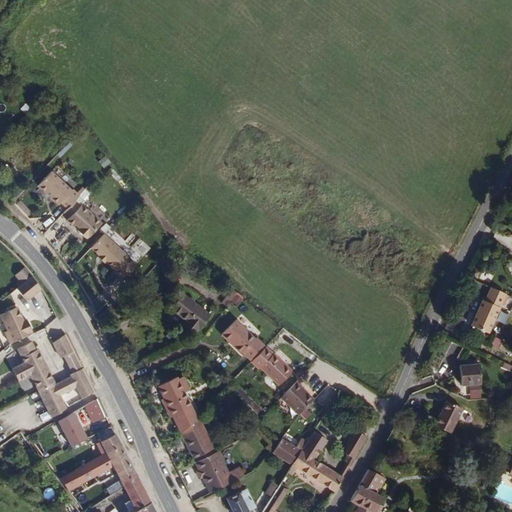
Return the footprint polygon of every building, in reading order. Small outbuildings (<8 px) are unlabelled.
[(71,187),(51,168),(38,182),(58,201),(61,199),(67,205),(77,194),(79,192),(72,186),(71,187)] [(104,218),(83,198),(82,199),(77,194),(67,205),(66,206),(71,211),(68,214),(75,220),(78,217),(82,222),(79,224),(87,232),(90,229),(91,230),(104,218)] [(136,261),(104,230),(91,243),(100,251),(99,252),(105,259),(106,257),(123,274),(136,261)] [(124,275),(137,262),(136,261),(123,274),(124,275)] [(27,300),(41,288),(31,275),(16,287),(27,300)] [(230,300),(237,290),(232,286),(228,291),(225,295),(230,300)] [(492,332),(509,293),(494,286),(489,300),(486,299),(475,325),(492,332)] [(209,312),(183,292),(172,306),(187,319),(184,323),(194,332),(209,312)] [(230,300),(225,295),(221,300),(226,304),(230,300)] [(107,316),(114,308),(109,303),(102,311),(107,316)] [(27,331),(31,329),(23,317),(20,319),(13,306),(0,313),(0,320),(6,330),(3,332),(9,342),(12,340),(13,341),(28,332),(27,331)] [(265,345),(257,336),(255,338),(235,318),(220,333),(240,353),(242,350),(251,359),(265,345)] [(73,349),(66,334),(53,341),(60,356),(63,355),(73,349)] [(53,380),(37,348),(34,349),(30,341),(16,348),(23,361),(11,366),(17,379),(29,373),(51,416),(66,409),(60,395),(76,387),(82,399),(94,392),(82,367),(71,372),(69,373),(70,375),(53,382),(52,381),(53,380)] [(292,370),(274,351),(274,353),(265,345),(251,359),(260,368),(261,367),(278,384),(292,370)] [(82,367),(73,349),(63,355),(71,372),(82,367)] [(482,382),(480,362),(460,364),(461,384),(469,383),(480,382),(482,382)] [(196,416),(184,390),(189,387),(183,374),(178,377),(176,374),(158,384),(163,396),(172,414),(181,431),(196,416)] [(314,397),(296,380),(281,396),(298,413),(314,397)] [(332,400),(339,390),(333,385),(326,396),(332,400)] [(172,414),(163,396),(160,398),(169,416),(172,414)] [(453,432),(463,406),(444,399),(434,425),(453,432)] [(75,411),(57,417),(68,445),(85,438),(75,411)] [(216,450),(198,414),(196,416),(181,431),(195,460),(216,450)] [(397,444),(407,427),(396,421),(386,438),(397,444)] [(102,441),(116,434),(112,426),(98,434),(102,441)] [(355,457),(367,435),(354,427),(341,449),(355,457)] [(314,458),(326,439),(313,430),(301,449),(314,458)] [(125,451),(116,434),(102,441),(101,442),(107,453),(110,459),(125,451)] [(291,463),(301,449),(282,436),(272,450),(291,463)] [(210,491),(255,469),(251,461),(229,472),(218,449),(216,450),(195,460),(210,491)] [(314,458),(301,449),(291,463),(297,466),(335,490),(343,477),(314,458)] [(136,472),(125,451),(110,459),(107,453),(59,478),(69,490),(114,467),(122,481),(136,472)] [(291,474),(297,466),(291,463),(286,470),(291,474)] [(372,511),(381,495),(378,493),(374,491),(382,475),(368,467),(350,500),(361,505),(356,511),(370,511),(371,511),(372,511)] [(135,511),(152,503),(136,472),(122,481),(132,500),(125,504),(129,511),(135,511)] [(378,493),(386,477),(382,475),(374,491),(378,493)] [(275,488),(278,484),(272,480),(264,491),(270,495),(275,488)] [(284,494),(288,488),(279,482),(278,484),(275,488),(284,494)] [(257,511),(244,486),(225,495),(232,511),(257,511)] [(272,511),(284,494),(275,488),(270,495),(259,511),(272,511)] [(156,511),(152,503),(135,511),(156,511)]
